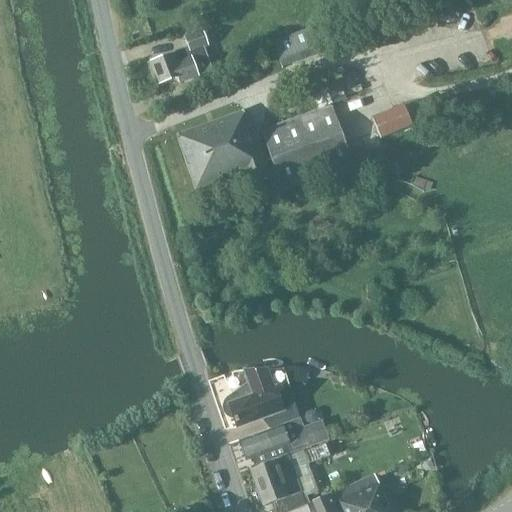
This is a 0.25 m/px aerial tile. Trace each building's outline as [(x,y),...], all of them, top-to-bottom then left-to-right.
[(327,24),(274,43),(282,66),(336,47),(327,24)] [(173,53),(150,61),(159,85),(177,78),(178,83),(198,76),(212,71),(207,56),(204,48),(208,47),(202,31),(184,37),(188,48),(173,53)] [(319,110),(345,100),(333,69),(307,79),(319,110)] [(331,106),(261,131),(273,167),(266,170),(250,126),(248,127),(242,113),(178,136),(198,195),(256,174),(258,181),(268,178),(274,194),(352,166),(331,106)] [(403,106),(372,119),(380,140),(411,127),(403,106)] [(225,403),(224,408),(226,413),(229,417),(234,418),(238,428),(268,417),(273,428),(300,418),(289,389),(279,393),(276,385),(274,386),(267,369),(266,369),(244,371),(249,384),(228,399),(225,403)] [(266,431),(240,439),(247,459),(251,458),(254,467),(288,455),(287,455),(292,453),(292,454),(329,440),(322,421),(304,428),(300,418),(266,431)] [(306,465),(330,456),(325,443),(301,452),(306,465)] [(255,469),(251,470),(265,506),(275,502),(278,511),(287,511),(303,505),(304,505),(311,502),(307,494),(303,491),(302,492),(289,456),(288,456),(288,455),(254,467),(255,469)] [(207,473),(214,491),(224,487),(217,469),(207,473)] [(330,494),(338,511),(393,511),(386,495),(382,497),(373,476),(330,494)] [(311,502),(304,505),(307,511),(334,511),(328,496),(311,503),(311,502)]
